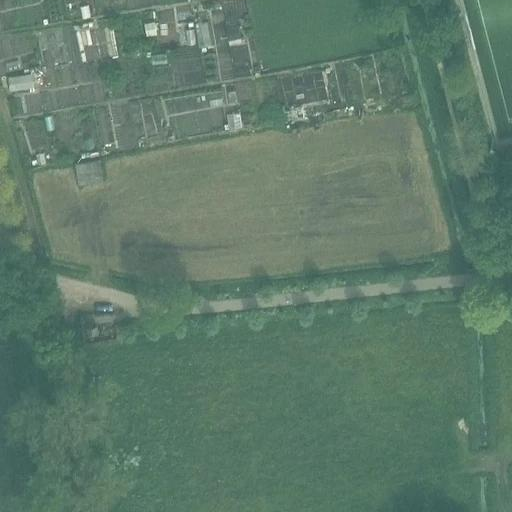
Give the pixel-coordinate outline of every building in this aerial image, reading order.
[(225,0),(226,11),(243,11),(242,0),(225,0)] [(221,21),(222,31),(244,27),(243,18),(221,21)] [(171,86),(201,85),(201,65),(171,65),(171,86)] [(338,111),(339,122),(358,121),(357,110),(338,111)] [(97,175),(76,176),(77,187),(97,186),(97,175)] [(97,327),(87,328),(88,336),(98,335),(97,327)]
